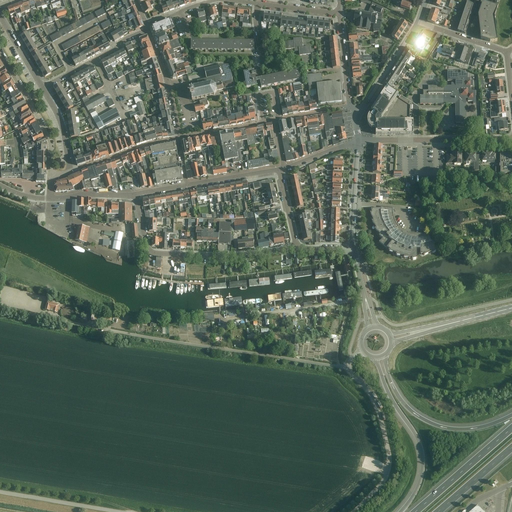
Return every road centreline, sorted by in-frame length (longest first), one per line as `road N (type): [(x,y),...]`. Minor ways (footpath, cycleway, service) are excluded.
road 1 (unclassified): [(345,368),(0,308)]
road 2 (residential): [(295,246),(231,256),(154,253),(135,195)]
road 3 (motorway): [(374,357),(421,449),(419,484),(400,511)]
road 4 (unclassified): [(353,511),(384,480),(389,451),(380,410),(345,368)]
road 5 (motorway): [(511,415),(468,428),(427,421),(395,392),(384,355)]
road 6 (residential): [(357,141),(511,139)]
road 7 (residential): [(0,53),(50,140),(50,176)]
road 8 (motorway): [(511,428),(415,511)]
road 9 (secondary): [(391,338),(511,307)]
road 10 (unclassified): [(0,490),(122,511)]
